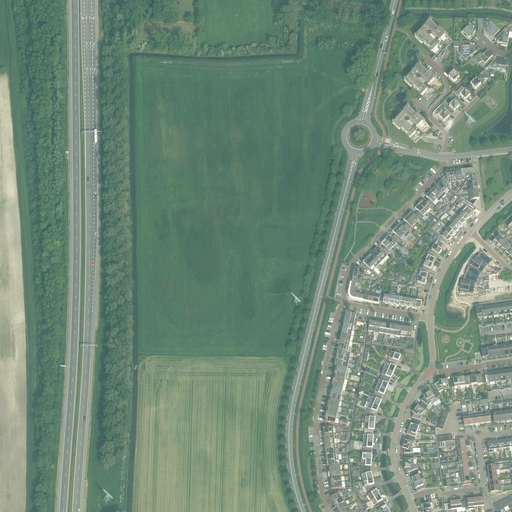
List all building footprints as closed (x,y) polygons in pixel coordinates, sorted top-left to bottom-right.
[(486,19),(482,19),(483,29),(487,29),(487,32),(492,37),(499,30),(493,25),(492,26),(490,24),(486,24),(486,19)] [(438,57),(443,52),(453,41),(431,20),(424,27),(424,26),(423,26),(422,26),(422,27),(422,28),(422,29),(414,37),(421,44),(422,42),(438,57)] [(462,32),(469,38),(476,31),(470,26),(468,28),(467,27),(462,32)] [(505,34),(502,31),(495,38),(498,41),(497,42),(499,43),(501,44),(500,45),(507,46),(508,38),(505,35),(505,34)] [(464,42),(453,41),(453,47),(460,47),(460,53),(465,60),(477,51),(471,45),(464,45),(464,42)] [(474,57),(479,63),(482,61),(485,63),(492,56),(488,51),(483,54),(481,52),(474,57)] [(492,61),(486,68),(497,70),(497,68),(504,70),(506,61),(502,61),(502,60),(499,59),(494,63),(492,61)] [(427,101),(435,92),(442,85),(420,64),(414,70),(413,70),(412,70),(411,71),(411,72),(412,73),(404,81),(410,87),(412,86),(427,101)] [(449,78),(454,83),(459,77),(454,72),(449,78)] [(470,84),(476,90),(481,84),(476,79),(470,84)] [(460,95),(465,101),(470,95),(465,90),(460,95)] [(449,106),(454,111),(460,106),(454,101),(449,106)] [(399,130),(400,128),(415,143),(430,128),(408,106),(402,113),(401,112),(400,113),(399,113),(399,114),(400,115),(392,123),(399,130)] [(444,112),(439,117),(444,122),(451,114),(444,107),(441,110),(444,112)] [(472,170),(471,170),(461,171),(462,180),(464,180),(464,178),(469,177),(470,182),(467,183),(468,185),(477,184),(476,174),(476,173),(476,172),(475,172),(475,171),(474,170),(473,170),(472,170)] [(447,182),(452,182),(451,172),(445,173),(446,175),(441,180),(447,186),(447,182)] [(437,186),(444,192),(447,189),(440,182),(437,186)] [(446,194),(444,192),(437,186),(433,189),(442,198),(446,194)] [(433,189),(430,193),(437,200),(439,202),(442,198),(433,189)] [(430,200),(428,203),(433,208),(435,205),(433,203),(437,200),(430,193),(426,197),(430,200)] [(478,194),(469,195),(469,200),(466,201),(473,206),(477,199),(479,199),(478,194)] [(418,205),(426,212),(430,209),(431,210),(433,208),(428,203),(426,205),(422,201),(418,205)] [(461,211),(463,212),(469,218),(469,217),(472,213),(474,210),(468,206),(466,204),(461,211)] [(419,212),(417,214),(422,219),(424,217),(423,216),(426,212),(418,205),(415,208),(419,212)] [(407,216),(415,224),(419,220),(420,221),(422,219),(417,214),(415,216),(411,212),(407,216)] [(458,215),(459,216),(466,222),(465,221),(469,218),(463,212),(461,214),(459,213),(458,215)] [(407,224),(405,226),(411,231),(413,229),(412,228),(415,224),(407,216),(404,220),(407,224)] [(462,225),(466,222),(459,216),(457,218),(456,217),(454,219),(456,220),(462,226),(462,225)] [(456,220),(452,224),(459,230),(458,229),(462,226),(456,220)] [(396,228),(404,236),(407,232),(409,233),(411,231),(405,226),(403,228),(400,224),(396,228)] [(449,228),(455,234),(455,233),(459,230),(452,224),(449,228)] [(394,238),(399,243),(402,245),(404,243),(403,242),(406,238),(404,236),(396,228),(392,232),(396,235),(394,238)] [(444,231),(445,233),(452,238),(451,237),(455,234),(449,228),(447,231),(445,229),(444,231)] [(447,241),(452,238),(445,233),(443,235),(442,234),(440,235),(448,242),(447,241)] [(385,240),(393,247),(396,244),(397,245),(399,243),(394,238),(392,240),(388,236),(385,240)] [(492,243),(496,247),(503,240),(499,236),(496,240),(493,237),(489,240),(492,243)] [(436,243),(435,246),(442,250),(441,250),(446,243),(438,237),(435,242),(436,243)] [(383,249),(388,254),(390,252),(389,251),(393,247),(385,240),(381,243),(385,247),(383,249)] [(496,247),(500,251),(507,244),(503,240),(496,247)] [(433,244),(428,252),(430,253),(437,257),(438,255),(442,250),(435,246),(433,244)] [(500,251),(504,255),(511,248),(507,244),(500,251)] [(377,247),(373,251),(383,260),(388,254),(383,249),(381,251),(377,247)] [(373,251),(370,255),(379,264),(383,260),(373,251)] [(427,258),(426,261),(433,265),(433,264),(435,259),(437,257),(430,253),(428,252),(425,257),(427,258)] [(476,256),(488,265),(492,261),(489,259),(490,258),(487,256),(487,257),(481,252),(477,257),(476,256)] [(366,259),(373,265),(375,267),(379,264),(370,255),(366,259)] [(476,256),(472,262),(484,269),(487,265),(488,265),(476,256)] [(370,269),(373,265),(366,259),(363,262),(370,269)] [(423,260),(419,268),(420,268),(422,269),(429,272),(433,265),(426,261),(423,260)] [(468,267),(481,274),(484,269),(472,262),(469,267),(468,267)] [(355,268),(354,274),(363,276),(364,270),(368,271),(369,270),(362,264),(357,269),(355,268)] [(468,267),(465,273),(478,278),(480,273),(481,274),(468,267)] [(416,276),(419,277),(427,280),(426,280),(429,272),(422,269),(420,268),(418,274),(417,274),(416,276)] [(462,278),(462,279),(476,283),(478,278),(465,273),(463,279),(462,278)] [(427,280),(419,277),(416,276),(414,281),(415,282),(413,286),(424,288),(427,280)] [(462,279),(460,285),(474,288),(475,283),(476,283),(462,279)] [(352,299),(353,299),(363,301),(365,292),(363,291),(362,294),(357,293),(358,287),(360,288),(361,286),(351,284),(349,294),(349,295),(350,296),(350,297),(351,298),(352,298),(352,299)] [(460,285),(459,292),(473,293),(474,288),(460,285)] [(380,295),(375,294),(373,303),(378,304),(379,302),(381,303),(383,295),(380,294),(380,295)] [(416,301),(415,309),(415,308),(420,309),(421,305),(423,306),(424,302),(424,300),(419,299),(417,298),(416,301)] [(413,329),(407,328),(405,338),(414,339),(415,331),(412,331),(413,329)] [(389,358),(388,361),(396,364),(398,359),(399,360),(401,356),(391,352),(389,358)] [(336,360),(335,366),(347,369),(347,368),(348,363),(336,360)] [(386,363),(384,369),(393,373),(395,370),(394,370),(396,364),(388,361),(387,364),(386,363)] [(334,368),(333,371),(346,374),(347,369),(335,366),(334,366),(336,366),(336,368),(334,368)] [(382,375),(381,378),(389,381),(391,376),(392,377),(393,373),(384,369),(381,375),(382,375)] [(334,375),(334,377),(345,380),(346,374),(333,371),(333,375),(334,375)] [(481,375),(476,376),(477,384),(486,383),(484,376),(482,376),(481,375)] [(379,380),(377,386),(386,390),(388,387),(387,386),(389,381),(381,378),(379,381),(379,380)] [(450,380),(451,388),(458,387),(458,390),(460,390),(460,389),(460,387),(459,378),(453,379),(453,380),(450,380)] [(434,390),(438,397),(440,396),(439,393),(443,391),(441,380),(438,381),(438,383),(434,385),(437,389),(434,390)] [(443,389),(451,388),(450,380),(447,381),(447,380),(441,380),(443,391),(443,390),(443,389)] [(332,386),(332,388),(342,391),(344,385),(331,382),(330,386),(332,386)] [(375,392),(373,395),(382,398),(384,393),(385,394),(386,390),(377,386),(374,392),(375,392)] [(431,391),(426,394),(431,403),(432,404),(439,400),(438,397),(434,390),(431,392),(431,391)] [(329,400),(336,401),(340,402),(341,396),(328,394),(328,397),(330,397),(329,400)] [(422,402),(420,404),(426,409),(431,403),(426,394),(423,396),(424,398),(421,401),(422,402)] [(372,397),(369,403),(379,407),(380,404),(380,403),(382,398),(373,395),(372,397)] [(367,409),(366,413),(375,415),(376,411),(377,410),(378,410),(379,407),(369,403),(367,409)] [(414,410),(422,416),(421,415),(426,409),(420,404),(418,406),(418,405),(414,410)] [(327,409),(327,411),(337,413),(339,408),(326,405),(325,408),(327,409)] [(413,419),(412,421),(420,424),(422,416),(414,410),(412,413),(414,414),(412,418),(413,419)] [(362,417),(361,423),(364,423),(375,424),(375,421),(374,421),(374,419),(375,415),(366,413),(365,417),(362,417)] [(336,419),(323,416),(323,419),(325,420),(324,422),(335,424),(336,419)] [(409,429),(417,432),(420,424),(412,421),(411,424),(410,424),(409,429)] [(364,430),(364,433),(373,434),(374,428),(375,424),(364,423),(364,430)] [(324,435),(333,434),(333,428),(333,426),(325,424),(324,427),(325,429),(323,429),(324,435)] [(408,435),(407,438),(414,440),(417,432),(409,429),(407,435),(408,435)] [(363,436),(363,442),(373,443),(373,439),(373,434),(364,433),(364,436),(363,436)] [(405,440),(403,446),(413,449),(412,448),(414,440),(407,438),(406,440),(405,440)] [(363,448),(362,451),(371,452),(372,446),(373,446),(373,443),(363,442),(362,448),(363,448)] [(403,446),(402,449),(404,450),(404,454),(405,454),(405,457),(413,456),(413,453),(420,453),(420,448),(413,449),(403,446)] [(362,454),(361,460),(372,461),(372,457),(371,457),(371,452),(362,451),(362,454)] [(404,460),(405,466),(415,465),(414,465),(413,456),(405,457),(405,460),(404,460)] [(361,466),(361,471),(371,470),(370,466),(370,465),(371,465),(372,461),(361,460),(361,466)] [(410,473),(411,475),(418,472),(415,465),(405,466),(405,469),(407,469),(409,473),(410,473)] [(363,481),(373,479),(372,475),(371,476),(371,474),(371,470),(361,471),(362,475),(361,475),(363,481)] [(418,472),(411,475),(412,478),(411,478),(413,483),(421,480),(424,479),(423,476),(422,473),(419,475),(418,472)] [(469,477),(461,478),(462,483),(462,485),(470,484),(469,477)] [(364,487),(366,491),(375,488),(373,484),(373,483),(374,482),(373,479),(363,481),(363,482),(360,483),(362,487),(364,487)] [(421,480),(413,483),(415,489),(416,488),(417,491),(425,488),(421,480)] [(375,488),(366,491),(368,495),(367,495),(371,501),(380,495),(378,492),(377,493),(376,491),(375,488)] [(334,503),(342,497),(339,493),(339,491),(330,492),(330,497),(331,496),(332,497),(331,498),(334,503)] [(374,506),(376,508),(383,504),(381,499),(380,495),(371,501),(374,506)] [(334,503),(336,506),(337,507),(345,502),(342,497),(334,503)] [(467,500),(464,500),(464,502),(465,508),(465,510),(474,509),(473,507),(472,499),(467,499),(467,500)] [(337,507),(340,511),(348,507),(347,505),(349,503),(348,500),(345,502),(337,507)] [(431,500),(420,502),(421,505),(422,511),(431,509),(430,504),(432,503),(431,500)] [(460,500),(455,501),(456,509),(465,508),(464,502),(461,502),(461,500),(460,500)] [(448,510),(456,509),(455,501),(450,502),(450,501),(450,502),(450,503),(447,504),(448,510)]
